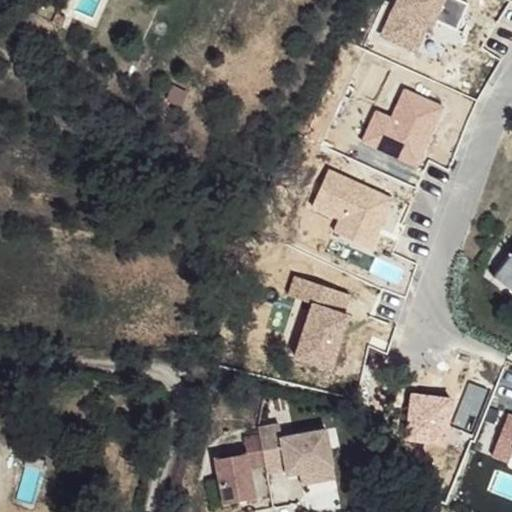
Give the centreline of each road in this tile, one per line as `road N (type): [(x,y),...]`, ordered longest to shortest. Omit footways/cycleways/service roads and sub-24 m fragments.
road 1 (residential): [(0,363),(89,357),(158,379),(179,402),(153,511)]
road 2 (residential): [(511,84),(453,228),(429,312),(431,338)]
